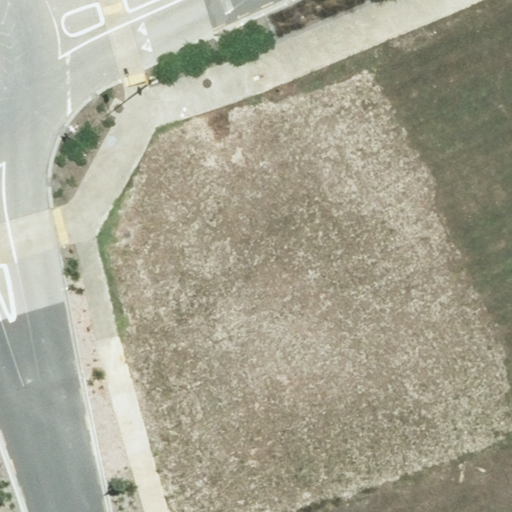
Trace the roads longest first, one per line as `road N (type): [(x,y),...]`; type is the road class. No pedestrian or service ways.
road 1 (residential): [(0,277),(69,511)]
road 2 (residential): [(392,511),(511,472)]
